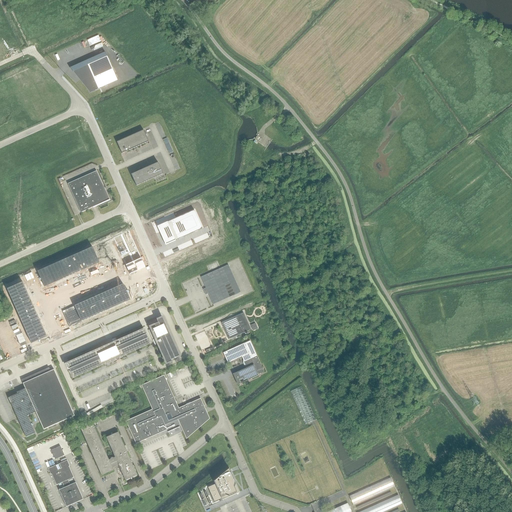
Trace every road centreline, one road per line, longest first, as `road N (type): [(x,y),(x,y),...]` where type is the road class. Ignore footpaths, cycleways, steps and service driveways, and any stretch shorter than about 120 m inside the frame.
road 1 (unclassified): [(511,476),(444,394),(386,295),(340,169),(280,96),(228,58),(181,0)]
road 2 (unclassified): [(0,368),(166,293)]
road 3 (unclassified): [(85,511),(147,484),(225,425)]
road 4 (unclassified): [(225,425),(166,293)]
road 5 (unclassified): [(0,264),(127,207)]
road 6 (track): [(386,295),(511,270)]
road 7 (unclassified): [(296,511),(254,493),(225,425)]
